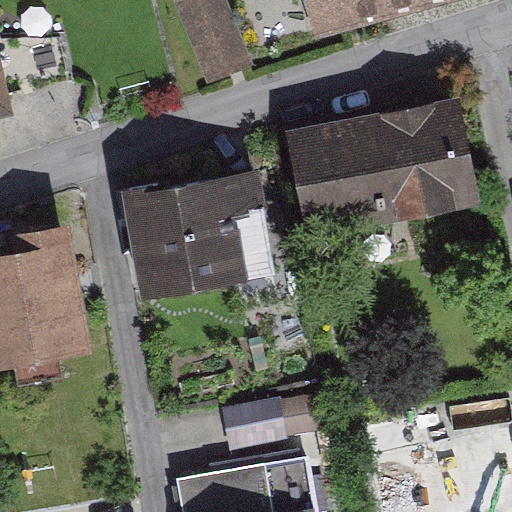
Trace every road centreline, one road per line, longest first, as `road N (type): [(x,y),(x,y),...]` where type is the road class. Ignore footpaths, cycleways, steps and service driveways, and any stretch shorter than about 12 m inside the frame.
road 1 (residential): [(511,20),(96,152)]
road 2 (residential): [(151,511),(96,152)]
